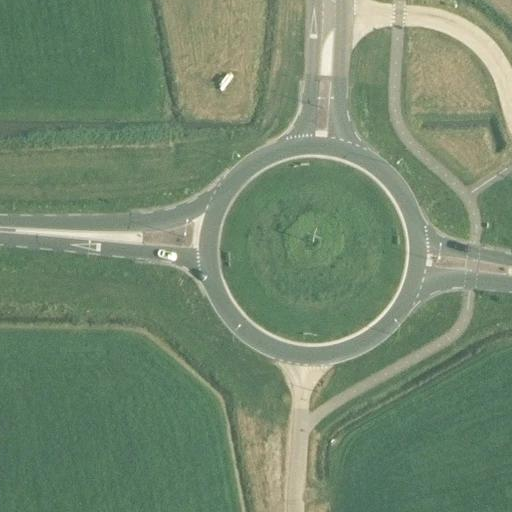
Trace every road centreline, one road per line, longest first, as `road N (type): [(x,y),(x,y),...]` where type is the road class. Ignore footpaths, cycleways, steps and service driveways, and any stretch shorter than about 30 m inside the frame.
road 1 (unclassified): [(511,115),(487,54),(463,30),(435,19),(329,11)]
road 2 (primary): [(224,190),(178,215),(145,221),(0,224)]
road 3 (primary): [(0,238),(184,258),(208,272)]
road 4 (unclassified): [(293,511),(302,357)]
road 5 (tertiary): [(356,154),(343,128),(341,43),(329,11)]
road 6 (tertiary): [(329,11),(313,45),(305,121),(291,147)]
road 7 (primary): [(208,272),(241,329),(302,357)]
road 8 (primary): [(302,357),(346,351),(375,335),(407,298)]
